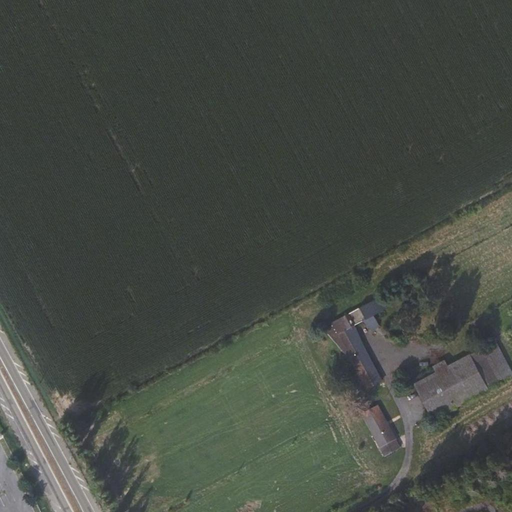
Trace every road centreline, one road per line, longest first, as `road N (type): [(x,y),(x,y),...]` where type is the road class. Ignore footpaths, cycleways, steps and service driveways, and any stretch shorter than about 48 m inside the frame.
road 1 (tertiary): [(88,511),(0,347)]
road 2 (tertiary): [(0,380),(68,511)]
